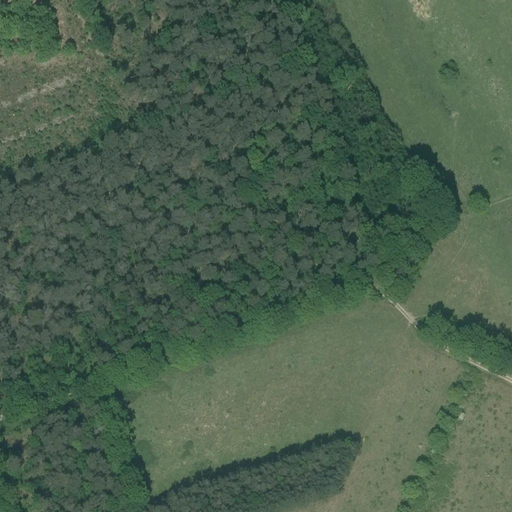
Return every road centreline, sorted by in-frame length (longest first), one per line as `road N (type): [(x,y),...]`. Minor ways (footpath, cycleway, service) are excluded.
road 1 (track): [(376,282),(0,418)]
road 2 (track): [(511,373),(417,324),(376,282)]
